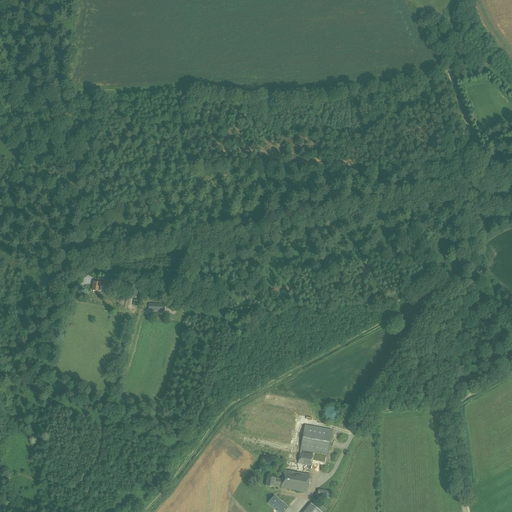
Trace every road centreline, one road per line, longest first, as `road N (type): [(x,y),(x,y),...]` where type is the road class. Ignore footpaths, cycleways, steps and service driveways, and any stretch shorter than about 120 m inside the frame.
road 1 (track): [(473,183),(448,68),(300,89),(197,83),(124,90),(0,79)]
road 2 (unclassified): [(0,320),(83,258),(473,183)]
